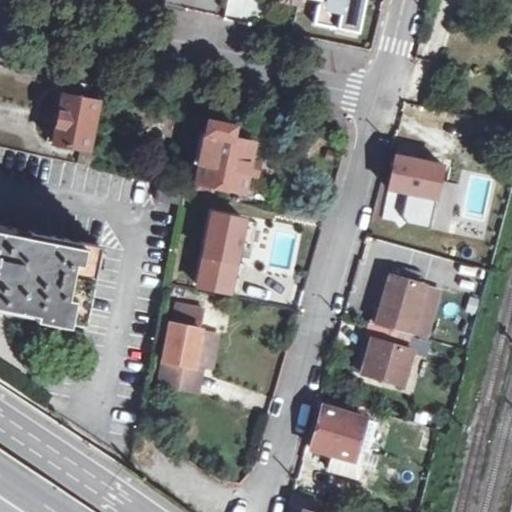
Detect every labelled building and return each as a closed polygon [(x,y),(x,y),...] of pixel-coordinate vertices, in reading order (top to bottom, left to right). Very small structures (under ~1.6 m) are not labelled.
[(82,149),(88,150),(98,101),(56,92),(46,142),(82,149)] [(284,123),(268,120),(263,147),(278,150),(284,123)] [(209,121),(207,133),(198,174),(198,178),(197,181),(245,192),(254,143),(233,138),(233,137),(234,132),(235,126),(209,121)] [(207,133),(194,131),(186,171),(198,174),(207,133)] [(79,164),(90,167),(93,151),(88,150),(82,149),(79,164)] [(396,154),(389,189),(436,198),(443,164),(396,154)] [(461,223),(494,230),(507,181),(490,176),(492,165),(477,162),(461,223)] [(153,177),(173,182),(175,171),(155,166),(153,177)] [(197,181),(198,178),(187,175),(185,187),(195,189),(197,181)] [(188,189),(162,182),(158,201),(184,207),(188,189)] [(213,213),(204,258),(199,284),(198,285),(230,292),(245,219),(213,213)] [(0,224),(0,307),(84,324),(99,245),(28,230),(27,236),(14,233),(15,227),(0,224)] [(199,284),(204,258),(196,257),(191,282),(199,284)] [(382,272),(373,306),(375,307),(381,309),(391,274),(382,272)] [(372,341),(364,373),(405,384),(414,350),(407,348),(411,334),(417,315),(425,284),(391,274),(381,309),(375,307),(370,322),(366,339),(372,341)] [(201,324),(203,307),(173,303),(171,321),(201,324)] [(411,334),(426,338),(431,319),(417,315),(411,334)] [(170,323),(164,360),(159,384),(198,391),(203,367),(194,365),(201,329),(170,323)] [(363,460),(374,423),(366,421),(367,419),(323,405),(311,447),(334,454),(329,469),(358,478),(363,460)]
